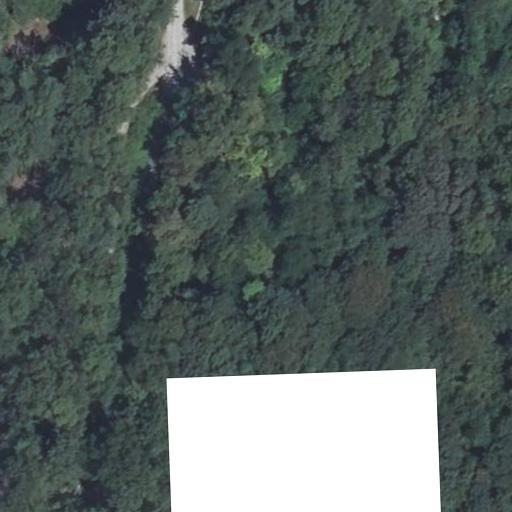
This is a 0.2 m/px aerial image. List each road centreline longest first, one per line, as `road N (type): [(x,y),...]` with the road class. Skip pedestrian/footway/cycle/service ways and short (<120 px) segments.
road 1 (track): [(52,511),(99,364),(131,142),(162,0)]
road 2 (residential): [(184,104),(74,511)]
